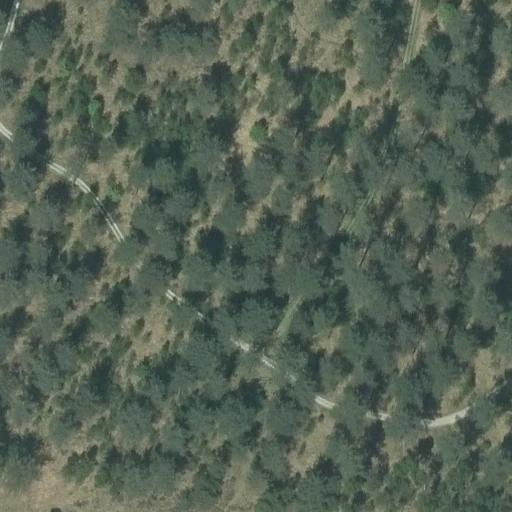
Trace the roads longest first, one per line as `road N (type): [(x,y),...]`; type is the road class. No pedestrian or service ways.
road 1 (track): [(0,117),(63,166),(157,298),(270,371),(229,511)]
road 2 (track): [(270,371),(289,322),(377,199),(421,0)]
